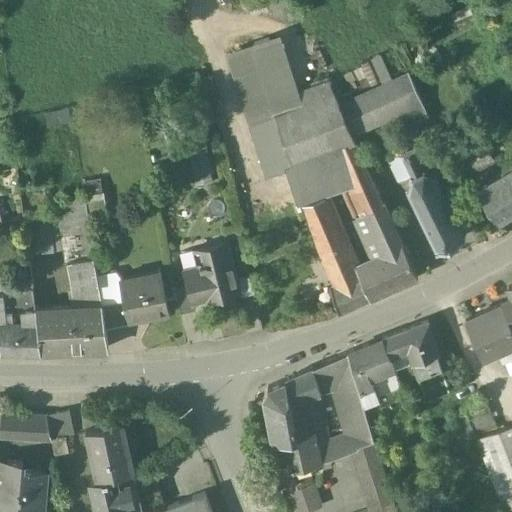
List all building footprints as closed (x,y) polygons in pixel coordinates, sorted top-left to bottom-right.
[(297,0),(270,0),(279,23),(303,14),(297,0)] [(478,19),(444,40),(451,51),(485,30),(478,19)] [(275,115),(304,202),(325,193),(343,187),(375,265),(388,259),(374,226),(378,224),(392,217),(330,80),(300,91),(280,33),(227,52),(249,123),(275,115)] [(408,69),(343,98),(358,132),(406,110),(409,117),(426,109),(408,69)] [(416,145),(399,154),(409,174),(411,171),(413,173),(423,169),(424,165),(427,165),(432,163),(429,156),(423,159),(416,145)] [(485,149),(463,162),(471,175),(493,162),(485,149)] [(493,162),(471,175),(479,188),(501,174),(493,162)] [(435,174),(426,169),(427,165),(424,165),(423,169),(413,173),(411,171),(409,174),(412,176),(410,186),(407,188),(408,190),(410,189),(416,201),(414,202),(415,204),(417,203),(423,215),(421,216),(422,219),(424,218),(429,229),(427,230),(429,232),(431,232),(436,243),(434,244),(436,247),(438,246),(440,248),(442,247),(440,245),(462,234),(463,237),(466,235),(465,232),(468,231),(466,228),(464,229),(458,218),(461,217),(460,214),(457,215),(451,204),(454,202),(453,200),(450,201),(445,190),(447,189),(446,186),(443,187),(438,176),(440,175),(439,172),(435,174)] [(511,167),(501,174),(479,188),(499,221),(511,212),(511,167)] [(357,272),(325,193),(304,202),(332,282),(357,272)] [(30,252),(66,247),(73,292),(89,290),(99,289),(97,273),(85,194),(58,198),(61,217),(49,219),(47,209),(25,212),(30,252)] [(378,224),(374,226),(388,259),(405,252),(407,251),(392,217),(378,224)] [(206,262),(185,267),(189,283),(193,303),(195,303),(242,291),(230,240),(203,247),(206,262)] [(375,265),(361,270),(373,296),(417,277),(405,252),(388,259),(375,265)] [(18,261),(0,264),(0,321),(38,323),(37,312),(33,287),(25,288),(22,274),(20,274),(18,261)] [(97,273),(99,289),(106,323),(107,328),(132,323),(131,319),(129,320),(125,299),(120,273),(120,268),(97,273)] [(160,268),(120,273),(125,299),(129,320),(131,319),(169,311),(160,268)] [(332,282),(331,283),(340,311),(373,296),(361,270),(357,272),(332,282)] [(193,303),(189,283),(177,286),(181,312),(196,309),(195,303),(193,303)] [(91,310),(77,310),(81,355),(111,355),(107,328),(106,323),(99,289),(89,290),(91,310)] [(503,302),(467,319),(484,357),(511,344),(511,321),(504,303),(503,302)] [(77,310),(37,312),(38,323),(41,351),(42,355),(81,355),(77,310)] [(38,323),(0,321),(0,323),(2,351),(41,351),(38,323)] [(429,321),(383,339),(389,354),(408,348),(413,362),(437,353),(432,339),(434,339),(429,321)] [(383,339),(349,352),(357,379),(365,404),(380,397),(372,378),(394,367),(389,354),(383,339)] [(349,352),(314,367),(321,391),(335,387),(357,379),(349,352)] [(450,390),(437,353),(413,362),(418,376),(427,399),(450,390)] [(314,367),(269,387),(264,396),(272,441),(279,440),(316,430),(309,396),(321,392),(321,391),(314,367)] [(359,445),(375,439),(365,404),(357,379),(335,387),(346,430),(351,429),(354,437),(330,446),(332,457),(353,449),(359,447),(359,445)] [(511,509),(511,423),(497,429),(486,399),(464,406),(506,511),(511,509)] [(71,411),(47,416),(52,437),(66,434),(75,432),(71,411)] [(47,416),(3,413),(1,436),(52,440),(52,437),(47,416)] [(124,422),(87,430),(98,479),(121,474),(135,471),(124,422)] [(286,470),(324,459),(318,429),(316,430),(279,440),(286,470)] [(77,441),(75,432),(66,434),(68,444),(77,441)] [(66,434),(52,437),(52,440),(55,454),(70,451),(68,444),(66,434)] [(359,447),(353,449),(370,507),(395,498),(375,439),(359,445),(359,447)] [(25,459),(8,457),(8,466),(0,465),(0,498),(3,499),(2,505),(25,507),(24,511),(42,511),(46,469),(24,467),(25,459)] [(134,494),(139,493),(135,471),(121,474),(126,501),(135,500),(134,494)] [(211,511),(205,494),(167,507),(159,508),(141,511),(128,511),(126,501),(121,474),(98,479),(91,480),(98,511),(211,511)] [(314,482),(291,489),(299,511),(301,511),(322,505),(314,482)] [(389,511),(386,501),(355,511),(389,511)]
